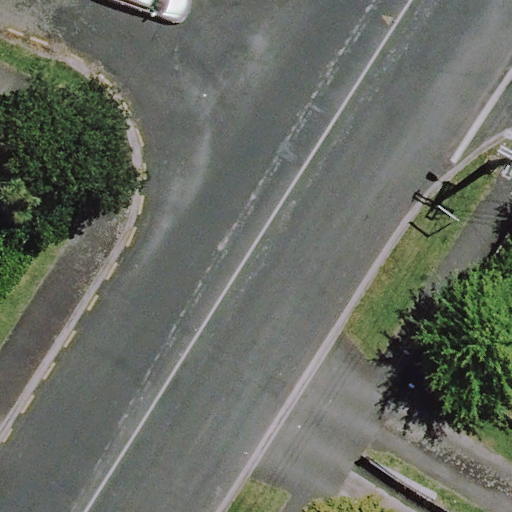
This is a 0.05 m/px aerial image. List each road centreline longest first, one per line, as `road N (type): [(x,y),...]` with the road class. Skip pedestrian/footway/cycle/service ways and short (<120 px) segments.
road 1 (residential): [(84,511),(338,111)]
road 2 (residential): [(338,111),(50,0)]
road 3 (residential): [(338,111),(410,0)]
